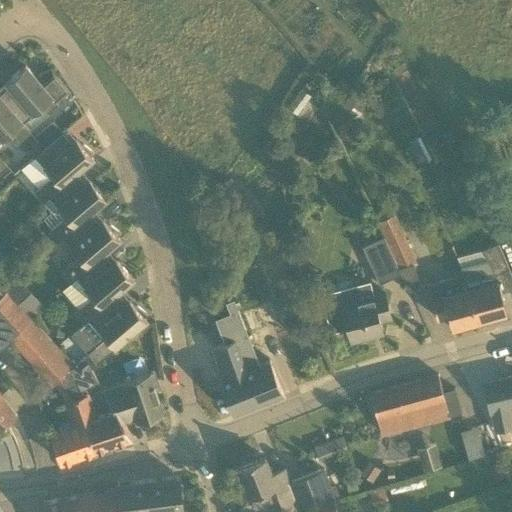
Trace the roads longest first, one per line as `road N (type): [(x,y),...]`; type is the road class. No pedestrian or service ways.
road 1 (residential): [(0,39),(32,10),(67,48),(128,159),(168,285),(197,448)]
road 2 (unclassified): [(197,448),(364,378),(511,337)]
road 3 (unclassified): [(197,448),(0,491)]
